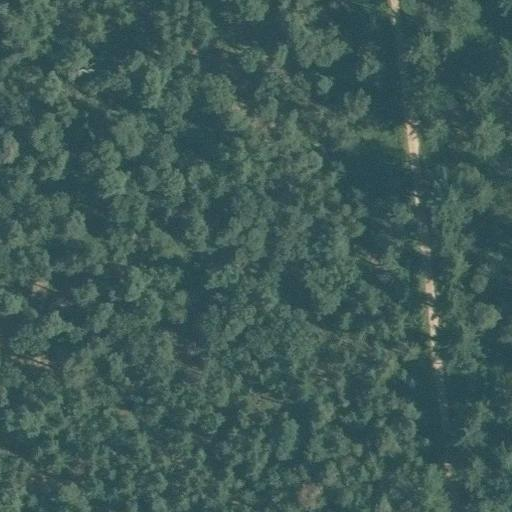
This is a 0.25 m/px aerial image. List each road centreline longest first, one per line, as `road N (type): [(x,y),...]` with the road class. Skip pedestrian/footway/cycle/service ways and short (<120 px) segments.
road 1 (track): [(438,511),(387,0)]
road 2 (unknown): [(511,468),(257,511)]
